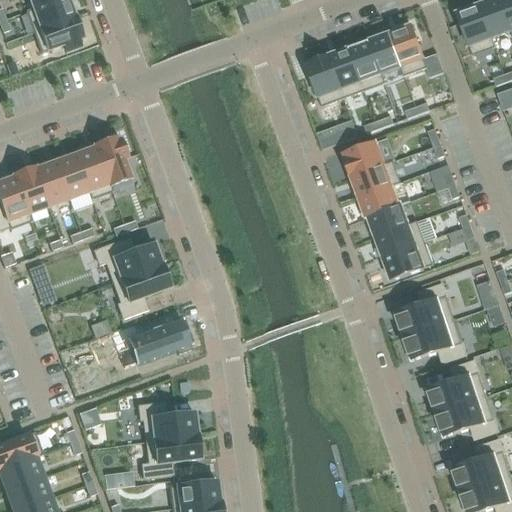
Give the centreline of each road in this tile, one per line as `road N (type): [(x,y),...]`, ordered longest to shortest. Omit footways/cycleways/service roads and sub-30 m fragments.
road 1 (residential): [(251,40),(419,511)]
road 2 (residential): [(140,81),(218,294),(250,511)]
road 3 (residential): [(140,81),(0,134)]
